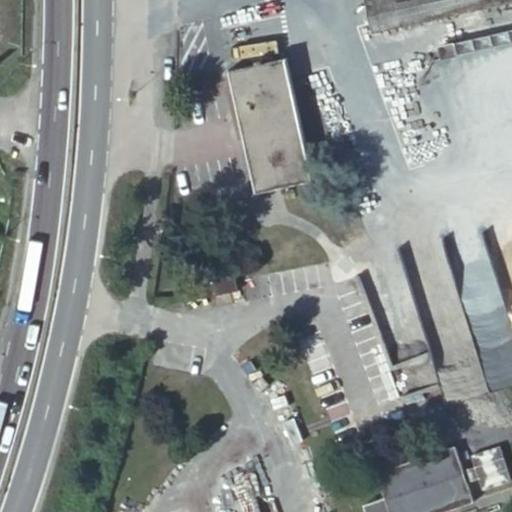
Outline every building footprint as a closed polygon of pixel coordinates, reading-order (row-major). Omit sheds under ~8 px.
[(472,0),(376,0),(382,22),(472,0)] [(316,179),(288,58),(229,72),(257,193),(316,179)] [(242,289),(238,268),(211,274),(215,294),(242,289)] [(422,314),(443,399),(511,382),(511,309),(507,311),(503,293),(478,299),(478,300),(422,314)] [(460,447),(382,473),(391,498),(369,505),(371,511),(453,511),(479,504),(472,484),(484,480),(488,492),(511,483),(511,470),(505,448),(476,457),(480,468),(468,472),(460,447)]
